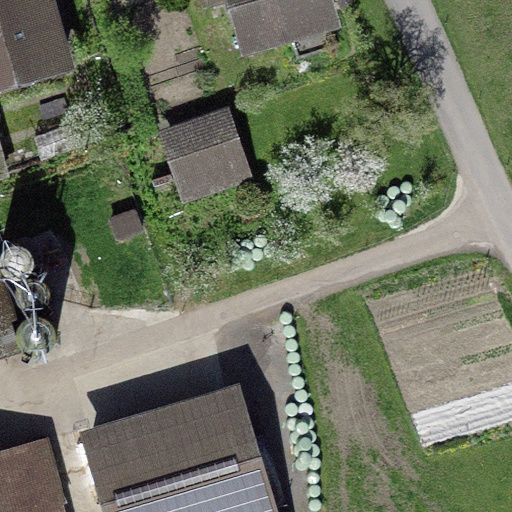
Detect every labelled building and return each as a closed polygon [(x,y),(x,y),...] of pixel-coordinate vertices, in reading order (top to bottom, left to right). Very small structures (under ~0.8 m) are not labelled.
[(0,0),(0,79),(57,64),(37,0),(0,0)] [(207,0),(229,0),(243,46),(327,21),(320,0),(203,0),(204,1),(207,0)] [(182,195),(239,175),(220,118),(163,138),(182,195)] [(0,351),(13,347),(0,309),(0,351)] [(108,511),(255,511),(221,398),(86,439),(108,511)] [(0,511),(47,511),(32,451),(0,459),(0,511)]
